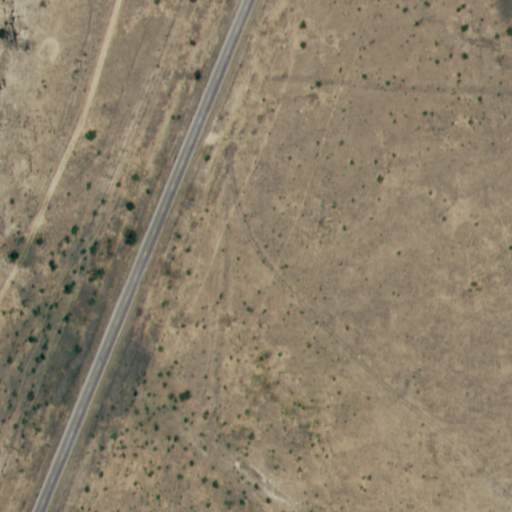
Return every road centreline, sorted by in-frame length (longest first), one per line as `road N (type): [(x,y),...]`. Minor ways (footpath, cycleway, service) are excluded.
road 1 (secondary): [(250,0),(40,511)]
road 2 (residential): [(150,0),(35,264),(0,291)]
